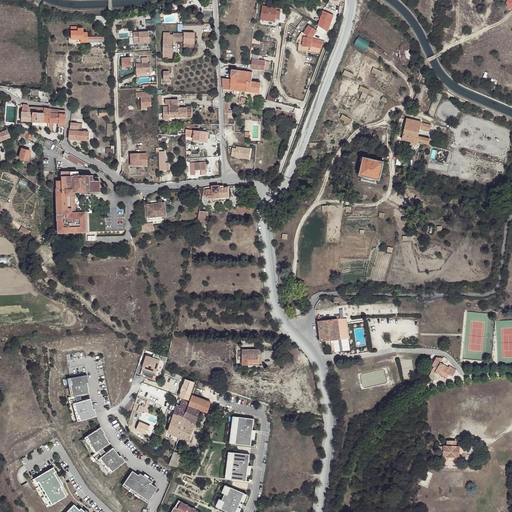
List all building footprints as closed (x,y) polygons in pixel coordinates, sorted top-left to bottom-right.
[(318,27),(328,34),(334,17),(322,13),(318,27)] [(308,27),(304,35),(309,38),(309,39),(304,39),(302,48),(311,49),(311,48),(321,50),(323,43),(312,40),(317,32),(308,27)] [(78,32),(71,32),(71,40),(81,40),(81,43),(88,43),(88,38),(88,33),(84,33),(84,29),(78,29),(78,32)] [(136,33),(137,44),(152,44),(152,33),(136,33)] [(196,34),(185,33),(185,34),(174,34),(174,36),(171,36),(171,33),(164,33),(164,55),(174,55),(174,41),(185,42),(184,44),(195,44),(196,34)] [(353,45),(365,51),(369,42),(358,36),(353,45)] [(121,57),(122,66),(131,66),(130,57),(121,57)] [(142,63),(136,64),(137,73),(151,72),(151,68),(150,63),(148,63),(147,58),(142,58),(142,63)] [(264,63),(252,62),(252,66),(251,71),(264,73),(264,64),(264,63)] [(380,76),(382,71),(373,67),(371,71),(380,76)] [(230,81),(222,80),(222,90),(259,95),(261,84),(251,83),(252,74),(231,72),(230,81)] [(416,97),(422,98),(424,85),(421,84),(420,92),(416,92),(416,97)] [(363,92),(361,97),(365,98),(369,89),(360,85),(358,90),(363,92)] [(154,92),(136,93),(136,98),(141,97),(142,108),(147,108),(146,106),(151,106),(151,97),(154,97),(154,92)] [(437,105),(442,95),(438,93),(433,103),(437,105)] [(276,96),(268,94),(266,101),(274,103),(276,96)] [(178,106),(179,104),(179,100),(166,100),(166,104),(170,104),(170,107),(164,107),(164,118),(170,118),(170,115),(176,115),(176,117),(176,118),(178,119),(179,119),(179,117),(179,115),(181,115),(181,117),(193,117),(192,107),(187,107),(187,109),(182,109),(181,110),(178,106)] [(21,122),(32,122),(36,123),(48,123),(47,126),(49,126),(49,123),(58,124),(64,124),(64,125),(65,126),(66,111),(29,108),(28,106),(23,105),(23,107),(21,106),(21,109),(23,109),(23,113),(21,113),(21,122)] [(266,109),(265,111),(289,117),(289,114),(281,112),(281,113),(266,109)] [(342,114),(340,119),(349,123),(351,119),(342,114)] [(415,122),(407,120),(403,140),(417,144),(417,142),(429,144),(430,140),(418,138),(419,133),(420,129),(430,131),(431,126),(421,124),(421,123),(415,122)] [(58,131),(58,124),(49,123),(49,126),(49,131),(58,131)] [(70,131),(70,140),(89,141),(89,132),(82,132),(78,132),(78,123),(72,123),(70,131)] [(187,125),(187,130),(187,134),(187,140),(207,143),(208,134),(205,134),(205,131),(199,131),(200,127),(195,127),(195,125),(187,125)] [(27,132),(25,130),(16,130),(15,136),(30,140),(31,135),(29,134),(28,133),(27,132)] [(0,142),(10,138),(8,131),(0,134),(0,142)] [(53,143),(45,139),(42,147),(50,151),(53,143)] [(109,146),(109,148),(105,148),(105,154),(113,154),(113,146),(109,146)] [(28,161),(31,151),(21,148),(20,152),(19,151),(18,154),(20,154),(19,158),(28,161)] [(82,162),(91,167),(66,153),(65,156),(68,158),(67,160),(70,162),(71,160),(80,165),(81,164),(82,162)] [(148,154),(131,154),(132,166),(140,166),(140,164),(149,164),(148,154)] [(363,177),(374,180),(376,180),(379,180),(382,162),(363,159),(359,176),(363,177)] [(61,181),(56,181),(56,189),(57,224),(58,224),(58,237),(125,234),(124,223),(97,225),(97,222),(85,223),(85,213),(76,213),(75,193),(100,192),(99,177),(94,177),(94,175),(89,175),(82,175),(82,171),(73,172),(72,170),(70,170),(70,172),(61,172),(61,181)] [(208,196),(208,199),(213,199),(213,200),(229,199),(228,194),(234,194),(234,195),(239,195),(239,193),(244,193),(243,189),(245,189),(245,185),(218,186),(211,186),(211,190),(205,191),(206,196),(208,196)] [(249,202),(236,206),(238,214),(251,210),(249,202)] [(165,203),(148,205),(149,218),(149,220),(162,219),(162,214),(166,213),(165,203)] [(200,224),(205,224),(205,220),(208,220),(209,212),(200,211),(198,220),(200,220),(200,224)] [(153,223),(147,223),(136,225),(137,233),(154,231),(153,223)] [(318,322),(320,342),(340,340),(338,324),(337,319),(319,321),(318,322)] [(338,324),(340,340),(348,339),(347,323),(338,324)] [(251,364),(263,363),(262,350),(244,351),(245,366),(251,366),(251,364)] [(141,355),(126,351),(125,352),(125,354),(129,356),(128,357),(135,359),(136,358),(140,359),(141,355)] [(157,372),(160,360),(146,357),(143,369),(157,372)] [(448,375),(453,377),(456,370),(450,366),(449,367),(441,363),(443,359),(441,359),(441,358),(439,357),(439,359),(436,358),(432,366),(434,367),(431,373),(435,375),(436,373),(446,379),(448,375)] [(86,375),(70,378),(71,383),(70,384),(72,396),(79,395),(88,393),(86,382),(88,382),(86,375)] [(184,385),(180,397),(189,400),(195,382),(186,379),(184,385)] [(197,381),(196,385),(201,387),(201,386),(213,390),(215,387),(210,385),(197,381)] [(192,396),(210,402),(213,394),(199,389),(197,396),(193,394),(192,396)] [(72,396),(67,397),(69,404),(74,403),(81,401),(79,395),(72,396)] [(192,396),(190,404),(183,400),(182,401),(180,406),(177,405),(175,412),(168,432),(176,436),(174,440),(177,442),(179,437),(190,441),(196,424),(195,424),(200,410),(208,412),(211,402),(210,402),(192,396)] [(81,401),(74,403),(74,404),(77,415),(78,415),(80,420),(96,416),(94,408),(92,409),(90,398),(81,401)] [(74,404),(72,404),(76,421),(80,420),(78,415),(77,415),(74,404)] [(136,411),(140,413),(144,407),(140,404),(136,411)] [(253,419),(235,417),(232,444),(250,446),(251,439),(251,430),(253,419)] [(100,427),(86,436),(89,441),(88,441),(95,452),(102,448),(109,443),(103,434),(104,433),(100,427)] [(86,436),(83,438),(93,453),(95,452),(88,441),(89,441),(86,436)] [(444,457),(450,457),(453,457),(459,457),(459,447),(455,447),(455,443),(448,442),(447,447),(440,447),(439,452),(444,452),(444,457)] [(105,453),(99,458),(100,458),(107,468),(108,467),(112,471),(125,461),(120,455),(119,456),(112,447),(105,453)] [(102,448),(95,452),(91,455),(95,461),(99,458),(105,453),(102,448)] [(174,452),(169,464),(177,467),(181,454),(174,452)] [(228,479),(246,481),(246,474),(247,465),(249,455),(231,453),(228,479)] [(100,458),(98,460),(109,474),(112,471),(108,467),(107,468),(100,458)] [(53,467),(33,479),(36,483),(38,482),(40,485),(43,489),(51,504),(65,496),(60,486),(57,481),(58,481),(53,473),(55,471),(53,467)] [(55,471),(53,473),(58,481),(57,481),(60,486),(63,485),(55,471)] [(132,471),(123,483),(124,484),(130,488),(135,492),(148,500),(157,488),(150,483),(152,481),(149,479),(143,475),(139,473),(138,475),(132,471)] [(219,508),(227,511),(237,511),(239,508),(241,501),(244,494),(228,487),(225,494),(222,500),(219,508)] [(43,489),(41,491),(49,505),(50,506),(52,505),(51,504),(43,489)] [(148,500),(135,492),(134,494),(147,503),(149,501),(148,500)] [(196,511),(178,501),(171,511),(196,511)]
